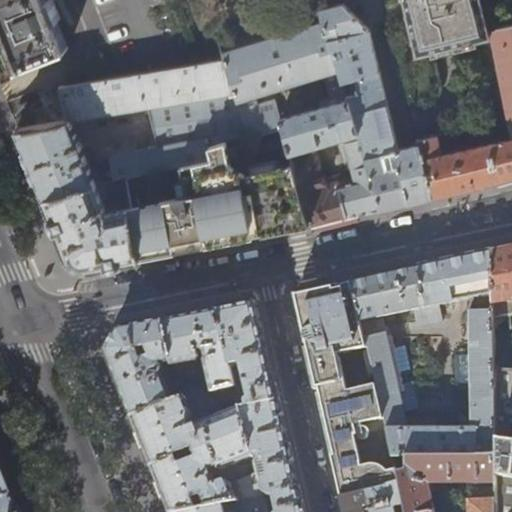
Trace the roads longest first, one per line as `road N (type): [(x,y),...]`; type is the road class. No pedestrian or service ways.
road 1 (residential): [(263,266),(13,315)]
road 2 (residential): [(511,210),(263,266)]
road 3 (residential): [(263,266),(321,511)]
road 4 (secondary): [(90,511),(13,315)]
road 5 (residential): [(372,0),(407,145)]
